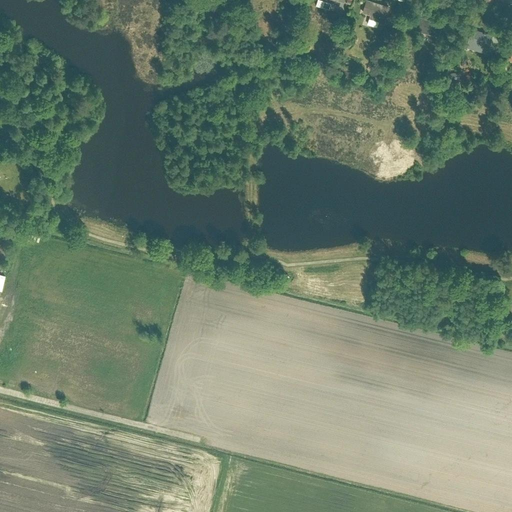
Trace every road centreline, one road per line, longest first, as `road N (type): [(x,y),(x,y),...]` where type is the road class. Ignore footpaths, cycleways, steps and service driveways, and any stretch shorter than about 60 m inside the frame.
road 1 (track): [(511,276),(369,258),(186,257),(82,231),(55,209),(27,81),(0,33)]
road 2 (track): [(0,389),(196,436)]
